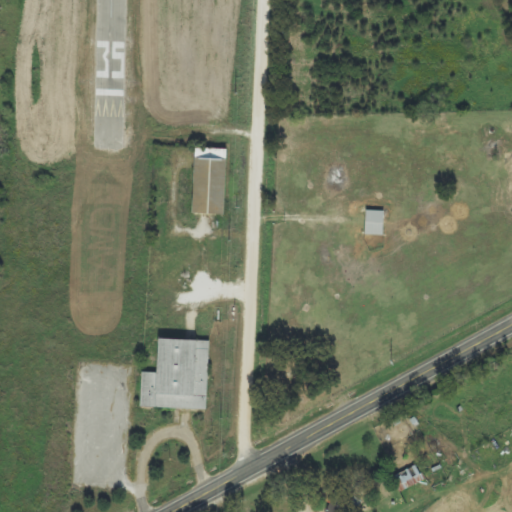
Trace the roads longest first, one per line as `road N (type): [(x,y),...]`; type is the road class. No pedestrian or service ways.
road 1 (residential): [(253,473),(270,0)]
road 2 (secondary): [(180,511),(511,328)]
